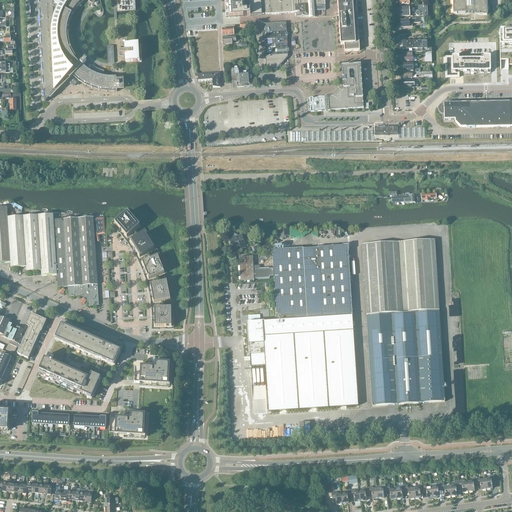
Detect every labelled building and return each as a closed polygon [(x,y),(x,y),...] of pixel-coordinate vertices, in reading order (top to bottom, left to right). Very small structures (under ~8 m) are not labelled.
[(39,0),(43,83),(44,99),(45,99),(46,101),(46,102),(54,93),(53,92),(63,82),(65,84),(73,76),(73,77),(73,76),(74,75),(80,80),(86,84),(93,87),(100,89),(107,90),(114,90),(114,92),(117,92),(117,90),(123,90),(123,79),(117,79),(117,77),(113,77),(108,77),(103,76),(104,72),(99,70),(94,68),(90,66),(86,62),(87,62),(84,60),(79,65),(78,64),(74,58),(71,53),(68,46),(67,40),(66,33),(67,26),(69,20),(72,14),(75,8),(80,3),(83,0),(87,0),(88,1),(89,1),(89,2),(91,2),(91,3),(92,3),(93,3),(94,3),(95,2),(95,1),(96,1),(96,0),(95,0),(39,0)] [(224,0),(225,8),(226,18),(247,16),(250,16),(264,15),(264,9),(265,9),(265,14),(265,15),(284,14),(297,13),(297,18),(309,17),(315,17),(314,11),(320,11),(325,10),(325,5),(324,0),(224,0)] [(341,0),(341,1),(338,1),(341,45),(344,44),(345,52),(360,51),(356,0),(341,0)] [(488,15),(487,11),(488,11),(489,10),(490,9),(490,8),(489,7),(488,6),(487,6),(487,0),(452,0),(453,14),(469,13),(475,13),(475,15),(488,15)] [(415,12),(412,13),(412,8),(400,9),(399,9),(398,9),(398,12),(399,12),(400,12),(400,17),(412,17),(412,15),(416,14),(416,15),(417,16),(418,16),(419,16),(420,16),(420,15),(421,14),(423,14),(423,18),(428,17),(427,5),(418,6),(418,10),(417,10),(417,11),(416,11),(415,12)] [(408,19),(408,20),(401,21),(401,23),(400,23),(399,24),(399,27),(400,27),(401,27),(401,28),(413,27),(412,24),(421,23),(420,18),(408,19)] [(263,24),(264,33),(287,32),(286,23),(263,24)] [(511,30),(510,30),(506,30),(499,30),(500,34),(500,38),(500,51),(500,60),(501,60),(508,60),(508,65),(511,64),(511,30)] [(275,39),(286,38),(287,38),(287,32),(264,33),(264,40),(275,39)] [(275,39),(275,47),(286,46),(288,45),(287,39),(286,38),(275,39)] [(427,40),(422,40),(422,52),(427,52),(427,53),(431,53),(432,53),(431,49),(427,49),(427,40)] [(125,46),(125,52),(121,53),(120,53),(120,54),(120,55),(121,55),(121,56),(122,56),(125,56),(126,63),(140,62),(139,45),(125,46)] [(275,47),(276,55),(287,54),(286,46),(275,47)] [(223,51),(224,64),(234,63),(234,59),(233,51),(223,51)] [(415,58),(415,53),(403,54),(403,62),(413,62),(413,58),(415,58)] [(432,62),(431,53),(427,53),(424,53),(424,58),(423,58),(423,62),(425,62),(432,62)] [(287,54),(276,55),(265,56),(266,70),(277,69),(288,57),(288,54),(287,54)] [(459,57),(445,57),(445,78),(459,78),(459,71),(462,71),(462,72),(490,71),(490,56),(484,56),(484,59),(459,59),(459,57)] [(403,63),(403,71),(413,71),(413,63),(403,63)] [(361,65),(342,66),(343,88),(338,88),(331,96),(327,97),(328,111),(348,109),(364,108),(362,91),(361,65)] [(241,67),(231,68),(232,82),(237,82),(237,88),(250,87),(249,84),(252,84),(251,72),(241,72),(241,67)] [(213,88),(220,88),(220,87),(219,73),(198,75),(198,74),(198,82),(210,81),(210,83),(211,84),(212,84),(213,88)] [(404,80),(404,85),(404,88),(414,88),(414,82),(418,82),(418,79),(404,80)] [(308,100),(308,101),(308,109),(308,110),(309,111),(309,112),(310,112),(311,112),(326,111),(325,97),(318,98),(317,99),(314,99),(313,98),(310,98),(309,98),(309,99),(308,99),(308,100)] [(443,113),(444,114),(444,120),(455,120),(455,122),(461,128),(466,127),(466,128),(511,127),(511,102),(466,103),(444,104),(444,105),(443,105),(442,105),(441,106),(440,106),(440,107),(439,108),(439,110),(439,111),(440,112),(441,112),(442,113),(443,113)] [(378,128),(376,128),(376,134),(384,134),(384,136),(389,136),(388,134),(396,134),(396,127),(380,127),(380,128),(379,128),(379,127),(378,127),(378,128)] [(419,137),(423,138),(424,128),(414,128),(414,134),(419,134),(419,137)] [(421,198),(421,199),(421,200),(424,199),(425,202),(429,201),(429,199),(438,198),(438,193),(421,195),(421,198)] [(409,196),(392,198),(392,203),(404,202),(404,204),(415,203),(418,203),(418,198),(415,198),(415,195),(409,196)] [(11,263),(8,218),(7,218),(7,208),(0,208),(0,263),(11,263)] [(115,223),(123,232),(127,237),(139,226),(127,212),(115,223)] [(53,215),(8,218),(11,263),(11,268),(26,267),(26,272),(41,271),(42,276),(57,275),(58,288),(68,287),(68,297),(84,296),(84,297),(87,300),(88,300),(88,306),(99,305),(94,233),(98,232),(99,233),(96,222),(96,223),(94,223),(93,218),(53,220),(53,215)] [(130,241),(140,257),(154,249),(144,233),(130,241)] [(233,237),(229,238),(230,245),(235,243),(236,245),(237,245),(239,246),(239,245),(241,250),(246,248),(242,235),(238,236),(234,234),(233,237)] [(398,243),(363,245),(367,315),(403,313),(439,310),(435,240),(398,243)] [(277,320),(248,323),(251,367),(265,366),(268,412),(358,406),(348,251),(349,251),(348,245),(343,246),(317,248),(317,249),(303,250),(303,248),(272,250),(277,320)] [(142,262),(149,279),(164,273),(158,256),(142,262)] [(253,257),(239,258),(241,282),(254,281),(254,279),(255,279),(255,280),(270,279),(270,277),(274,276),(273,268),(269,269),(269,268),(260,269),(260,266),(253,266),(253,257)] [(150,284),(154,303),(170,299),(167,281),(150,284)] [(154,308),(155,327),(171,326),(171,308),(154,308)] [(367,316),(372,407),(445,402),(445,400),(445,397),(444,397),(439,312),(367,316)] [(21,345),(17,354),(28,359),(45,321),(31,315),(27,325),(30,327),(25,337),(24,337),(21,336),(22,335),(21,335),(24,330),(9,323),(11,319),(5,316),(4,318),(1,317),(0,318),(0,333),(2,335),(1,336),(11,341),(9,344),(17,347),(18,344),(21,345)] [(64,322),(56,340),(68,346),(104,361),(114,366),(122,348),(64,322)] [(45,360),(39,374),(92,398),(100,377),(98,376),(91,373),(89,379),(52,363),(53,361),(54,358),(61,362),(68,346),(56,340),(49,356),(47,355),(45,360)] [(2,353),(0,358),(9,363),(12,358),(2,353)] [(9,363),(0,358),(0,364),(7,367),(9,363)] [(139,386),(168,387),(169,382),(170,383),(171,363),(155,362),(155,366),(150,367),(141,366),(139,386)] [(0,430),(8,431),(9,409),(1,408),(1,410),(0,409),(0,430)] [(116,418),(115,437),(144,439),(144,434),(145,434),(146,414),(130,413),(130,417),(125,419),(125,418),(116,418)] [(488,479),(485,480),(486,490),(492,489),(491,483),(495,482),(494,476),(490,477),(487,477),(488,479)] [(479,478),(476,479),(476,485),(480,484),(481,491),(486,490),(485,480),(480,480),(479,478)] [(472,482),(467,482),(468,492),(474,492),(473,485),(476,485),(476,479),(472,479),(472,482)] [(2,492),(8,492),(10,480),(7,480),(7,483),(3,483),(3,482),(1,482),(0,487),(3,487),(2,492)] [(458,481),(459,487),(462,487),(463,493),(468,492),(467,482),(465,483),(464,480),(458,481)] [(431,485),(431,487),(431,488),(433,498),(434,498),(434,499),(437,498),(438,497),(437,497),(438,497),(438,490),(441,490),(440,484),(439,481),(436,482),(436,484),(431,485)] [(455,484),(449,484),(450,487),(451,497),(457,496),(456,488),(459,487),(458,481),(455,482),(455,484)] [(443,483),(440,484),(441,490),(444,489),(445,498),(451,497),(450,487),(449,484),(444,485),(443,483)] [(391,500),(397,500),(395,490),(392,490),(391,486),(389,487),(389,485),(385,486),(386,492),(389,491),(391,500)] [(428,499),(429,500),(431,499),(432,498),(433,498),(431,488),(425,488),(425,485),(422,486),(422,491),(426,491),(427,498),(428,498),(428,499)] [(385,486),(376,487),(376,489),(378,499),(384,499),(383,492),(386,492),(385,486)] [(404,492),(403,486),(400,487),(395,487),(395,490),(397,500),(402,499),(401,492),(404,492)] [(407,486),(403,486),(404,492),(408,491),(409,500),(415,499),(413,489),(410,490),(409,487),(407,487),(407,486)] [(416,489),(413,489),(415,499),(420,498),(419,492),(422,491),(422,486),(415,486),(416,489)] [(371,488),(367,488),(368,494),(371,494),(372,500),(373,500),(373,501),(374,501),(377,501),(377,500),(377,499),(378,499),(376,489),(373,490),(373,487),(371,487),(371,488)] [(362,492),(359,492),(360,502),(366,501),(365,495),(368,494),(367,488),(364,489),(364,488),(361,488),(362,492)] [(356,490),(349,491),(350,497),(353,496),(354,503),(360,502),(359,492),(356,492),(356,490)] [(346,494),(341,495),(342,504),(348,503),(347,497),(350,497),(349,491),(346,491),(346,494)] [(342,504),(341,495),(335,495),(335,493),(332,494),(332,499),(335,499),(336,505),(342,504)] [(115,504),(116,504),(118,504),(118,499),(110,499),(110,495),(105,495),(105,499),(105,504),(104,504),(104,508),(105,508),(110,508),(110,504),(115,504)]
